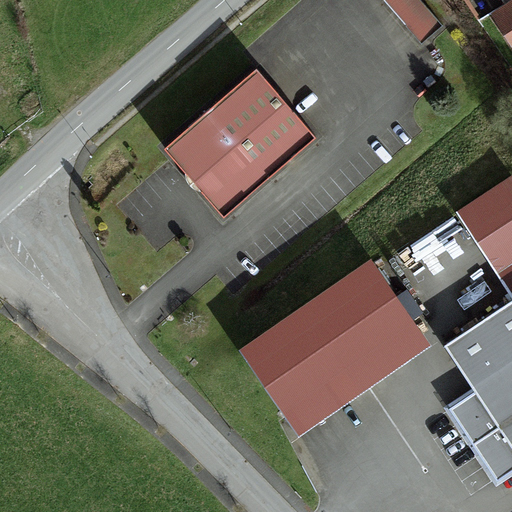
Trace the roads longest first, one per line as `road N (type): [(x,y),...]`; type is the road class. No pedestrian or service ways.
road 1 (unclassified): [(0,228),(277,511)]
road 2 (tertiary): [(0,201),(236,0)]
